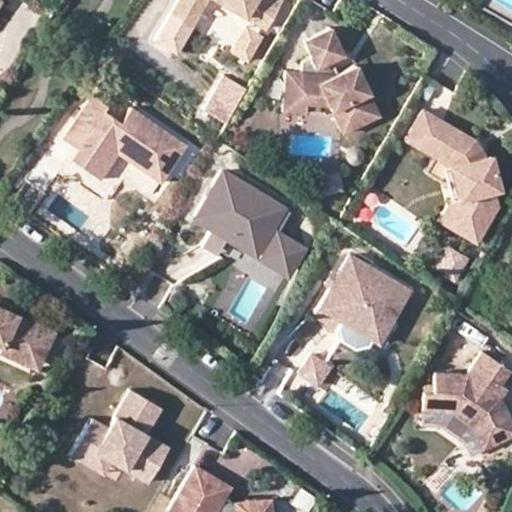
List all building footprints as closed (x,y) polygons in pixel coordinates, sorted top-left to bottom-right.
[(177,0),(170,14),(190,26),(205,0),(216,0),(265,29),(282,0),(177,0)] [(190,26),(170,14),(154,39),(175,52),(190,26)] [(260,36),(242,25),(226,51),(244,62),(260,36)] [(329,28),(302,41),(310,57),(300,62),(299,73),(284,71),(282,92),(304,94),(303,104),(328,106),(341,133),(378,116),(363,84),(354,65),(334,75),(324,74),(325,62),(327,61),(342,55),(329,28)] [(424,68),(432,55),(417,46),(409,59),(424,68)] [(334,75),(327,61),(325,62),(324,74),(334,75)] [(224,77),(204,112),(226,124),(246,90),(224,77)] [(443,112),(453,93),(436,85),(426,103),(443,112)] [(303,104),(304,94),(282,92),(281,112),(302,114),(303,104)] [(109,150),(116,154),(159,184),(185,146),(130,108),(119,124),(102,112),(106,107),(90,96),(60,139),(76,150),(69,160),(98,180),(108,165),(102,161),(109,150)] [(433,157),(438,161),(456,130),(422,110),(404,141),(433,157)] [(474,141),(456,130),(438,161),(449,167),(457,199),(451,210),(462,217),(454,230),(474,242),(496,206),(491,190),(497,189),(492,173),(488,156),(482,157),(481,153),(471,147),(474,141)] [(108,165),(116,154),(109,150),(102,161),(108,165)] [(449,167),(438,161),(433,157),(424,173),(446,185),(450,200),(457,199),(449,167)] [(206,197),(194,216),(211,227),(210,229),(279,272),(283,266),(290,270),(302,250),(277,234),(290,213),(222,171),(213,185),(219,189),(212,200),(206,197)] [(321,172),(322,192),(343,190),(341,171),(321,172)] [(448,248),(435,269),(452,279),(465,258),(448,248)] [(348,255),(336,275),(329,287),(312,315),(335,328),(339,340),(352,349),(365,346),(372,350),(407,290),(348,255)] [(322,283),(329,287),(336,275),(329,271),(322,283)] [(0,301),(0,308),(8,312),(10,306),(0,301)] [(38,365),(53,333),(17,316),(8,312),(0,308),(0,354),(20,363),(23,358),(38,365)] [(308,380),(321,362),(307,352),(294,369),(308,380)] [(496,383),(498,385),(507,371),(481,353),(465,376),(433,372),(431,392),(421,391),(419,409),(452,412),(468,423),(479,448),(511,433),(511,430),(498,398),(490,392),(496,383)] [(36,371),(38,365),(23,358),(20,363),(36,371)] [(321,362),(308,380),(313,383),(325,365),(321,362)] [(504,389),(498,385),(496,383),(490,392),(498,398),(504,389)] [(160,407),(129,389),(107,427),(104,433),(87,423),(70,454),(87,464),(94,451),(109,459),(147,482),(168,447),(144,434),(160,407)] [(107,427),(90,418),(87,423),(104,433),(107,427)] [(109,459),(94,451),(87,464),(101,472),(109,459)] [(432,495),(450,483),(437,464),(419,477),(432,495)] [(270,511),(269,501),(219,505),(205,497),(216,479),(205,473),(193,466),(167,511),(168,511),(270,511)] [(229,487),(216,479),(205,497),(219,505),(229,487)] [(303,511),(306,511),(316,499),(300,488),(290,502),(303,511)]
